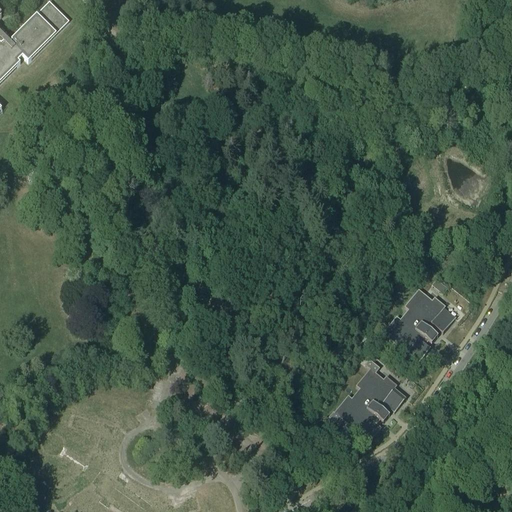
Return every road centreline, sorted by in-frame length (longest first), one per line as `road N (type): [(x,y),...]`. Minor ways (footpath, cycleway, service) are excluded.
road 1 (residential): [(298,511),(414,432),(511,287)]
road 2 (track): [(0,460),(39,411),(75,390),(112,379),(164,390)]
